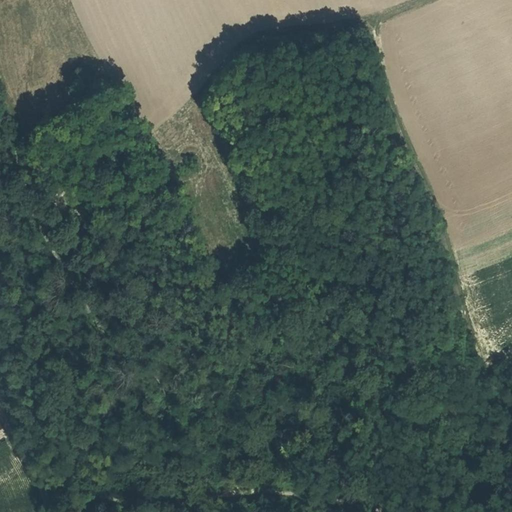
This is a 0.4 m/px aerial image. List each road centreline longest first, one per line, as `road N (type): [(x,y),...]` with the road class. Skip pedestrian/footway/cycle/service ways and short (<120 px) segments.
road 1 (track): [(511,373),(486,362),(453,236),(397,117),(376,41)]
road 2 (track): [(0,390),(52,511)]
